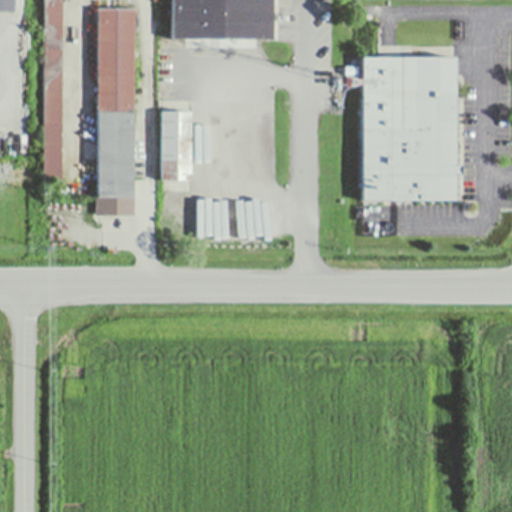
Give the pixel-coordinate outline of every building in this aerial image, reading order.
[(0,0),(12,0),(12,18),(0,17),(0,0)] [(43,0),(40,185),(59,185),(61,0),(43,0)] [(170,0),(170,36),(272,37),(272,0),(170,0)] [(94,108),(132,108),(132,10),(94,10),(94,108)] [(457,181),(457,206),(365,205),(365,210),(360,210),(360,202),(364,202),(365,60),(457,61),(456,171),(462,171),(461,181),(457,181)] [(159,182),(192,183),(192,113),(159,113),(159,182)] [(95,114),(131,114),(131,215),(95,215),(95,114)]
